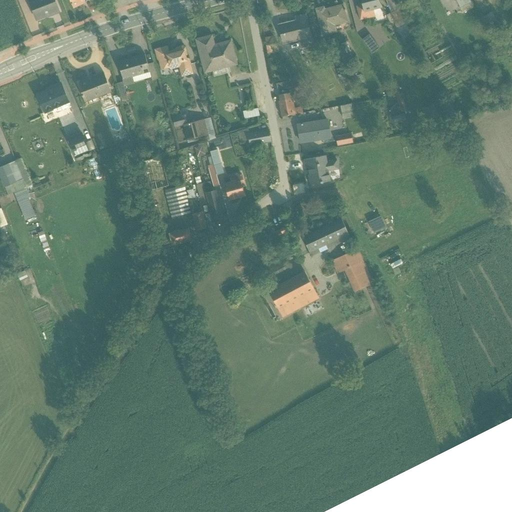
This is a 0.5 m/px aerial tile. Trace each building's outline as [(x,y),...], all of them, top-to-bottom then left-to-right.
[(28,0),(38,23),(62,13),(56,0),(28,0)] [(71,0),(76,8),(89,2),(87,0),(71,0)] [(374,10),(382,8),(377,0),(360,0),(362,4),(356,6),(360,20),(375,17),(374,10)] [(381,0),(396,27),(405,22),(393,0),(381,0)] [(332,24),(345,21),(340,3),(321,7),(321,5),(312,7),(319,35),(333,32),(332,24)] [(294,35),(308,32),(303,12),(291,15),(292,20),(273,24),(281,53),(297,49),(294,35)] [(378,19),(368,23),(370,30),(381,25),(378,19)] [(206,71),(238,64),(232,37),(217,41),(216,32),(198,36),(206,71)] [(400,34),(389,40),(396,53),(407,47),(400,34)] [(180,75),(194,72),(188,46),(169,51),(168,44),(155,47),(162,76),(180,71),(180,75)] [(125,79),(151,72),(146,53),(120,59),(125,79)] [(87,100),(113,90),(106,71),(80,81),(87,100)] [(46,116),(73,105),(63,80),(36,91),(46,116)] [(277,115),(292,112),(289,92),(273,95),(277,115)] [(347,107),(350,118),(361,116),(358,104),(347,107)] [(249,113),(251,123),(267,119),(265,109),(249,113)] [(201,120),(183,128),(189,143),(207,135),(201,120)] [(296,142),(327,138),(324,120),(294,124),(296,142)] [(251,147),(272,143),(269,126),(248,129),(251,147)] [(88,149),(80,132),(66,139),(75,157),(88,149)] [(134,134),(127,136),(129,142),(136,139),(134,134)] [(233,147),(229,134),(206,141),(216,175),(225,173),(219,151),(233,147)] [(343,146),(354,144),(352,134),(341,136),(343,146)] [(310,185),(330,181),(328,171),(338,169),(336,160),(327,161),(326,155),(303,159),(305,168),(308,168),(309,174),(308,174),(310,185)] [(15,182),(6,164),(0,166),(0,178),(4,187),(15,182)] [(228,201),(245,195),(243,188),(246,186),(241,172),(227,176),(229,181),(222,183),(228,201)] [(210,218),(228,213),(219,189),(212,191),(209,181),(195,185),(200,203),(206,202),(210,218)] [(367,198),(378,196),(376,184),(364,187),(367,198)] [(182,202),(183,191),(174,190),(174,202),(182,202)] [(160,199),(151,202),(154,213),(163,210),(160,199)] [(384,199),(379,200),(383,216),(388,215),(384,199)] [(29,201),(20,204),(29,225),(38,221),(29,201)] [(200,230),(211,227),(206,210),(195,213),(200,230)] [(306,252),(344,234),(336,217),(298,236),(306,252)] [(368,221),(370,227),(377,225),(375,219),(368,221)] [(174,245),(195,238),(191,226),(170,233),(174,245)] [(356,234),(316,248),(319,256),(335,250),(335,251),(359,242),(356,234)] [(261,279),(302,260),(295,247),(255,266),(261,279)] [(355,292),(374,282),(357,248),(328,262),(334,275),(344,270),(355,292)] [(408,269),(402,258),(383,267),(389,279),(408,269)] [(318,297),(306,272),(262,293),(275,319),(318,297)] [(342,285),(329,291),(342,317),(355,310),(342,285)]
